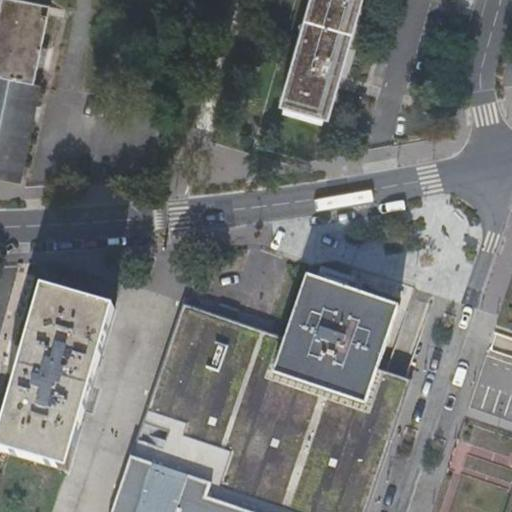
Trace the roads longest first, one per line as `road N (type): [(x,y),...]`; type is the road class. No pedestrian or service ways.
road 1 (residential): [(492,167),(179,215),(0,230)]
road 2 (residential): [(401,511),(490,241),(492,167)]
road 3 (residential): [(492,167),(480,77),(500,0)]
